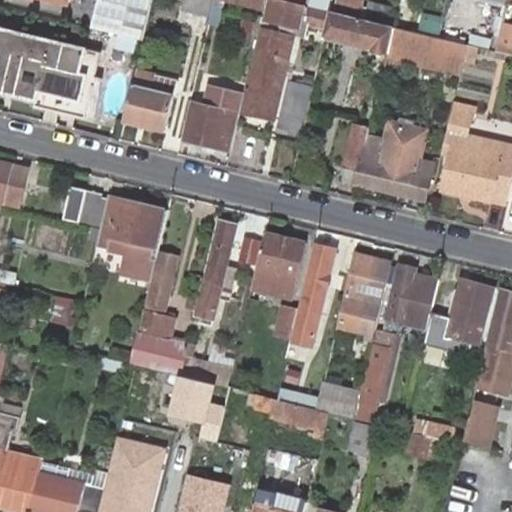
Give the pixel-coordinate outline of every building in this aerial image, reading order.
[(103,0),(97,31),(146,43),(156,0),(103,0)] [(186,0),(185,10),(213,17),(217,0),(186,0)] [(217,0),(214,17),(212,23),(218,24),(224,0),(264,10),(266,0),(217,0)] [(291,2),(283,0),(266,0),(264,10),(262,21),(297,30),(300,19),(307,21),(306,28),(327,34),(331,15),(304,9),(304,8),(290,4),(291,2)] [(297,0),(296,3),(328,11),(331,0),(297,0)] [(364,0),(362,0),(338,0),(336,12),(360,18),(364,0)] [(369,1),(365,19),(388,25),(390,15),(392,7),(369,1)] [(331,15),(327,34),(325,42),(349,48),(349,51),(356,52),(356,50),(388,58),(395,27),(388,25),(365,19),(360,18),(336,12),(332,12),(331,15)] [(244,18),(237,44),(249,46),(255,21),(244,18)] [(511,40),(511,25),(504,23),(500,37),(505,38),(511,40)] [(395,27),(388,58),(462,76),(469,45),(438,37),(395,27)] [(0,30),(0,53),(17,57),(22,36),(0,30)] [(274,123),(294,41),(265,34),(255,77),(251,76),(245,103),(248,104),(244,116),(274,123)] [(17,57),(0,53),(0,95),(37,105),(39,97),(81,107),(88,79),(82,77),(88,51),(22,36),(17,57)] [(502,53),(511,55),(511,40),(505,38),(502,53)] [(37,105),(35,110),(86,123),(103,55),(88,51),(82,77),(88,79),(81,107),(39,97),(37,105)] [(138,73),(125,125),(168,135),(177,97),(152,90),(156,77),(138,73)] [(181,83),(156,77),(152,90),(177,97),(181,83)] [(242,106),(246,89),(206,80),(199,107),(210,110),(213,99),(242,106)] [(291,82),(282,115),(291,117),(287,133),(300,135),(310,86),(291,82)] [(186,141),(232,152),(242,106),(213,99),(210,110),(199,107),(195,106),(186,141)] [(507,209),(511,189),(511,150),(506,149),(466,140),(469,132),(473,111),(461,108),(454,136),(452,136),(447,155),(453,157),(445,190),(445,192),(491,205),(507,209)] [(389,148),(368,143),(363,164),(360,175),(358,185),(404,196),(406,189),(427,194),(433,166),(419,163),(425,135),(394,127),(389,148)] [(360,175),(363,164),(368,143),(370,132),(356,128),(346,171),(360,175)] [(9,188),(14,169),(0,165),(0,200),(20,205),(24,191),(9,188)] [(29,173),(14,169),(9,188),(24,191),(29,173)] [(406,189),(404,196),(426,201),(427,194),(406,189)] [(99,230),(106,202),(101,201),(102,196),(86,192),(84,196),(70,193),(63,221),(99,230)] [(167,214),(107,199),(106,201),(106,202),(99,230),(96,244),(111,247),(110,254),(127,258),(122,278),(149,285),(156,256),(158,248),(167,214)] [(207,280),(201,279),(197,295),(203,296),(201,301),(210,303),(214,286),(220,288),(235,229),(220,225),(207,280)] [(306,245),(265,234),(263,244),(256,269),(254,278),(285,287),(283,293),(294,295),(306,245)] [(256,269),(263,244),(248,240),(242,265),(256,269)] [(338,252),(314,246),(298,311),(293,331),(290,344),(314,350),(338,252)] [(115,256),(112,264),(123,267),(126,259),(115,256)] [(177,261),(156,256),(149,285),(137,332),(137,334),(132,355),(129,366),(134,368),(176,378),(181,359),(184,347),(170,343),(175,322),(163,319),(177,261)] [(371,271),(352,267),(334,340),(354,345),(371,271)] [(0,282),(11,285),(14,272),(0,268),(0,282)] [(416,272),(399,268),(383,333),(389,335),(388,337),(377,335),(360,403),(376,407),(377,402),(383,404),(403,325),(428,331),(433,310),(440,282),(415,276),(416,272)] [(197,295),(201,279),(194,277),(191,293),(197,295)] [(259,287),(283,293),(285,287),(254,278),(249,302),(255,303),(259,287)] [(0,301),(20,307),(23,297),(0,290),(0,282),(0,301)] [(463,283),(449,339),(452,340),(448,354),(467,360),(477,362),(494,291),(463,283)] [(511,345),(511,295),(503,293),(490,342),(482,376),(482,377),(478,390),(479,390),(508,397),(511,380),(511,351),(511,347),(511,345)] [(52,324),(75,330),(81,302),(59,297),(52,324)] [(271,360),(285,363),(290,344),(293,331),(298,311),(284,308),(271,360)] [(211,366),(232,371),(234,362),(228,360),(230,350),(216,346),(211,366)] [(129,366),(132,355),(114,351),(112,362),(129,366)] [(112,362),(101,359),(98,369),(131,377),(134,368),(129,366),(112,362)] [(216,389),(227,391),(232,371),(211,366),(181,359),(176,378),(180,379),(216,389)] [(216,389),(180,379),(170,415),(203,424),(200,438),(218,442),(227,407),(212,403),(216,389)] [(316,412),(327,415),(353,421),(360,396),(331,389),(323,387),(319,402),(316,412)] [(275,402),(297,408),(299,397),(277,392),(275,402)] [(275,402),(255,397),(252,410),(276,416),(325,428),(327,415),(316,412),(311,411),(297,408),(275,402)] [(299,397),(297,408),(311,411),(313,401),(299,397)] [(319,402),(313,401),(311,411),(316,412),(319,402)] [(0,405),(0,414),(23,420),(25,411),(0,405)] [(475,405),(465,445),(486,449),(488,444),(477,441),(481,424),(492,427),(497,410),(475,405)] [(0,508),(14,511),(28,511),(39,473),(41,463),(42,461),(11,453),(16,433),(19,434),(23,420),(0,414),(0,508)] [(449,444),(456,446),(459,433),(419,423),(416,437),(449,444)] [(477,441),(488,444),(492,427),(481,424),(477,441)] [(370,458),(377,431),(354,426),(347,452),(370,458)] [(416,437),(410,435),(405,455),(444,465),(449,445),(416,437)] [(98,511),(154,511),(169,448),(117,436),(104,489),(98,511)] [(89,486),(92,475),(41,463),(39,473),(89,486)] [(39,473),(28,511),(98,511),(104,489),(102,488),(105,474),(93,471),(89,486),(39,473)] [(225,511),(232,483),(188,473),(178,511),(225,511)]
